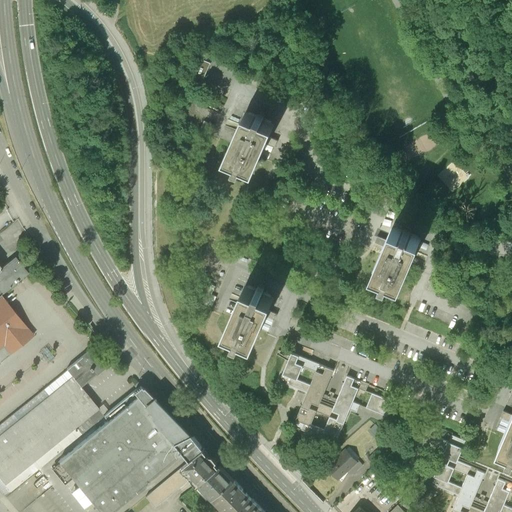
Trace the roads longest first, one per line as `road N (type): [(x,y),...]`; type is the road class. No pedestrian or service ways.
road 1 (primary): [(154,338),(96,250),(56,161),(24,0)]
road 2 (secondary): [(154,338),(136,278),(127,95),(108,49),(64,0)]
road 3 (primary): [(18,102),(59,221),(142,356)]
road 4 (unclassified): [(0,150),(78,293),(108,332),(142,356)]
road 5 (primary): [(310,511),(154,338)]
road 6 (primary): [(142,356),(282,511)]
road 7 (residential): [(437,0),(511,164)]
